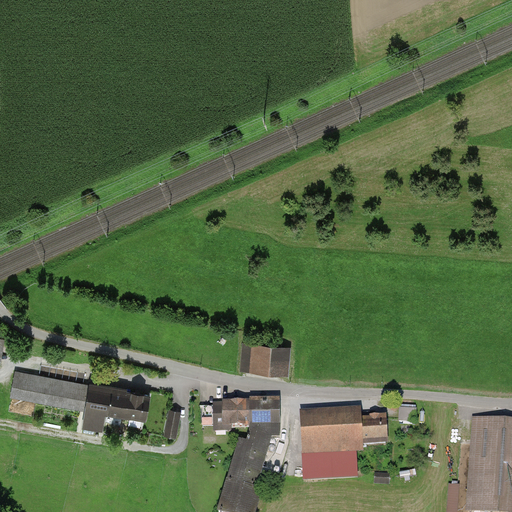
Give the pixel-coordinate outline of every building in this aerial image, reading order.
[(293,348),(252,346),(251,370),(292,372),(293,348)] [(155,395),(16,371),(11,396),(85,409),(82,425),(105,429),(108,412),(151,419),(155,395)] [(282,401),(213,406),(213,434),(253,431),(252,444),(239,444),(221,511),(259,511),(267,492),(258,489),(272,440),(280,441),(282,401)] [(171,405),(165,432),(170,433),(177,407),(171,405)] [(402,405),(400,420),(416,422),(419,407),(402,405)] [(179,435),(185,408),(178,406),(172,434),(179,435)] [(368,412),(308,415),(310,457),(371,454),(371,448),(395,447),(393,417),(368,418),(368,412)] [(511,511),(511,422),(473,420),(466,511),(511,511)]
